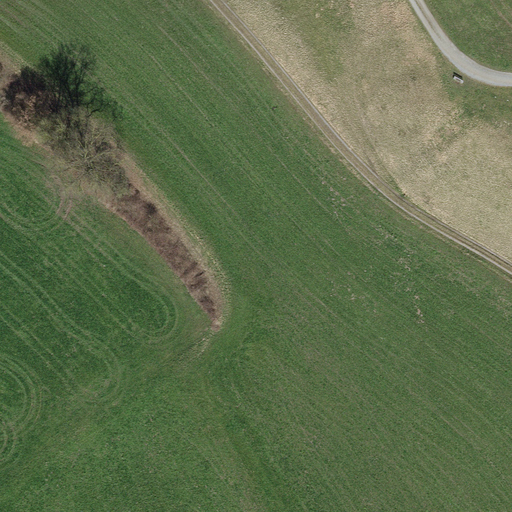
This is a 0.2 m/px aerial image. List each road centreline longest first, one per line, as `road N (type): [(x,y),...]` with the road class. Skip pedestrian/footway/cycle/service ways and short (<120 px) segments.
road 1 (track): [(511,265),(401,203),(218,0)]
road 2 (track): [(511,79),(464,64),(415,0)]
